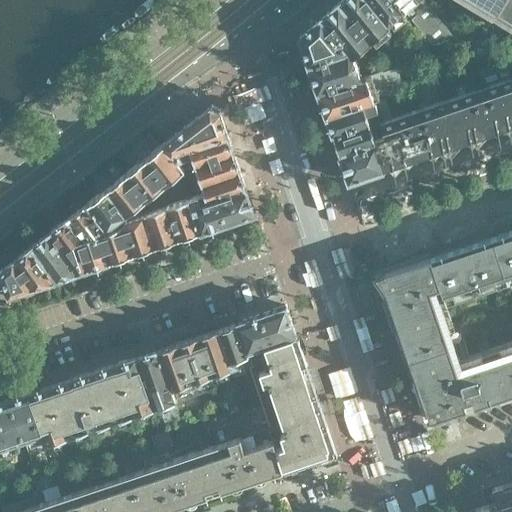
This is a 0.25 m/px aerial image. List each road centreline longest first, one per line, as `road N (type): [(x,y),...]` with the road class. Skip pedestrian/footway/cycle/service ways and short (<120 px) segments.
road 1 (residential): [(27,346),(511,182)]
road 2 (primary): [(0,228),(283,0)]
road 3 (primary): [(210,0),(0,173)]
road 4 (residential): [(326,511),(511,434)]
